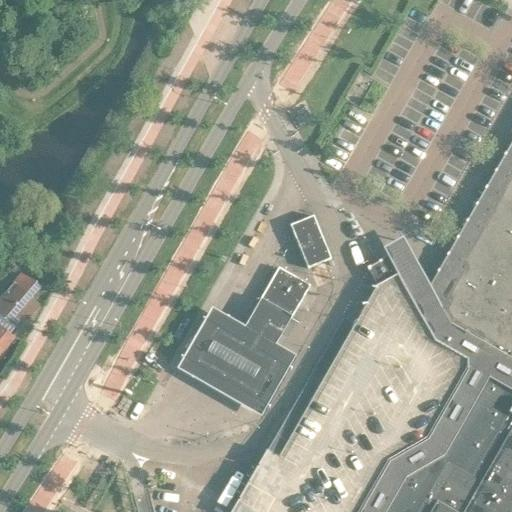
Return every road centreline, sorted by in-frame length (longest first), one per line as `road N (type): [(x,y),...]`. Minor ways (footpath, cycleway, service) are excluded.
road 1 (secondary): [(260,0),(49,376)]
road 2 (secondary): [(63,404),(252,81)]
road 3 (secondary): [(0,507),(63,404)]
